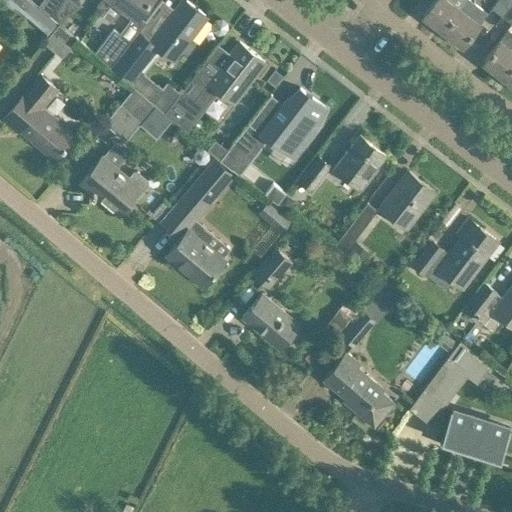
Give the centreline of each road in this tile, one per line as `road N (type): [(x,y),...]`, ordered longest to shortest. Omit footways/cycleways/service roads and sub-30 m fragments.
road 1 (residential): [(467,511),(330,460),(0,186)]
road 2 (residential): [(511,181),(341,49)]
road 3 (residential): [(511,112),(376,6)]
